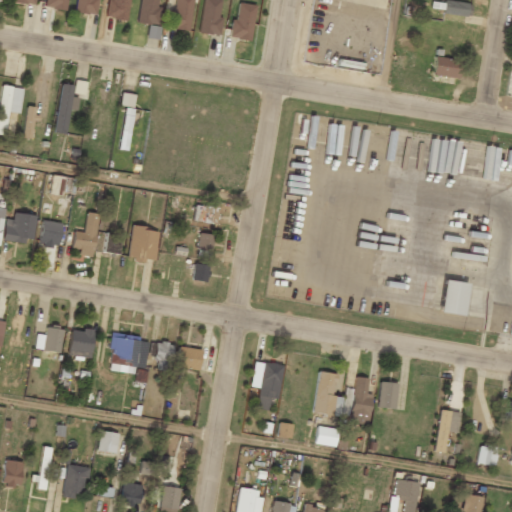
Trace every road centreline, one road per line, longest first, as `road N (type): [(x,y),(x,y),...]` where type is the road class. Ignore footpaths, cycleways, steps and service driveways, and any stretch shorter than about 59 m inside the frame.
road 1 (residential): [(0,279),(511,364)]
road 2 (residential): [(0,38),(511,121)]
road 3 (residential): [(287,0),(205,511)]
